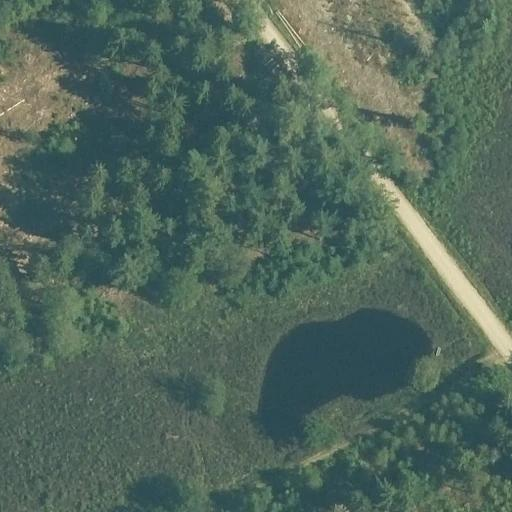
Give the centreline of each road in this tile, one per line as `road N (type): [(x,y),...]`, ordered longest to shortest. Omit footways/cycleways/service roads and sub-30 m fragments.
road 1 (unclassified): [(247,0),(511,353)]
road 2 (track): [(511,355),(213,511)]
